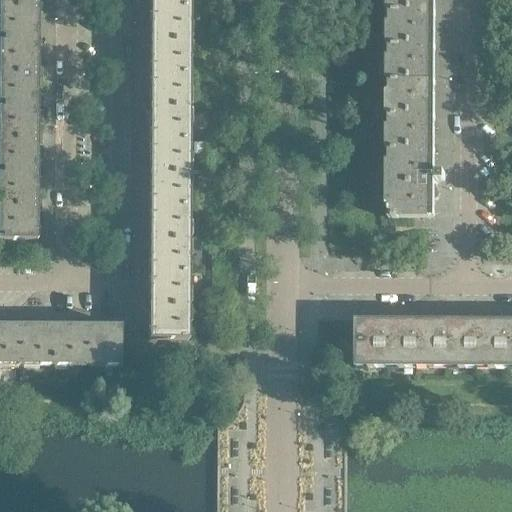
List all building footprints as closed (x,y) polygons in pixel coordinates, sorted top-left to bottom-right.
[(42,14),(42,3),(38,3),(37,0),(0,0),(0,41),(38,42),(38,14),(42,14)] [(190,9),(189,0),(149,0),(150,9),(190,9)] [(430,170),(430,0),(389,0),(388,219),(430,219),(430,198),(434,193),(435,181),(436,181),(436,182),(445,182),(445,173),(436,173),(436,174),(435,174),(435,170),(430,170)] [(189,75),(189,40),(190,9),(150,9),(150,36),(146,36),(146,47),(150,47),(150,75),(189,75)] [(42,80),(42,69),(38,69),(38,42),(0,41),(0,107),(37,108),(38,80),(42,80)] [(189,141),(189,75),(150,75),(149,103),(145,103),(145,113),(149,113),(149,141),(189,141)] [(41,146),(41,136),(37,136),(37,108),(0,107),(0,173),(37,174),(37,146),(41,146)] [(189,208),(189,172),(189,141),(149,141),(149,169),(145,169),(145,180),(149,180),(149,207),(189,208)] [(41,213),(41,202),(37,202),(37,174),(0,173),(0,240),(36,241),(37,241),(37,213),(41,213)] [(188,274),(189,208),(149,207),(149,235),(145,235),(145,246),(149,246),(149,274),(188,274)] [(188,341),(188,305),(188,274),(149,274),(148,301),(144,301),(144,312),(148,312),(148,340),(188,341)] [(387,369),(387,321),(356,321),(356,369),(387,369)] [(417,369),(417,321),(387,321),(387,369),(417,369)] [(448,369),(448,321),(417,321),(417,369),(448,369)] [(478,369),(478,321),(448,321),(448,369),(478,369)] [(508,369),(508,321),(478,321),(478,369),(508,369)] [(0,366),(53,367),(53,326),(25,326),(25,322),(14,322),(14,326),(0,325),(0,366)] [(120,367),(120,326),(91,326),(91,322),(81,322),(81,326),(53,326),(53,367),(120,367)]
